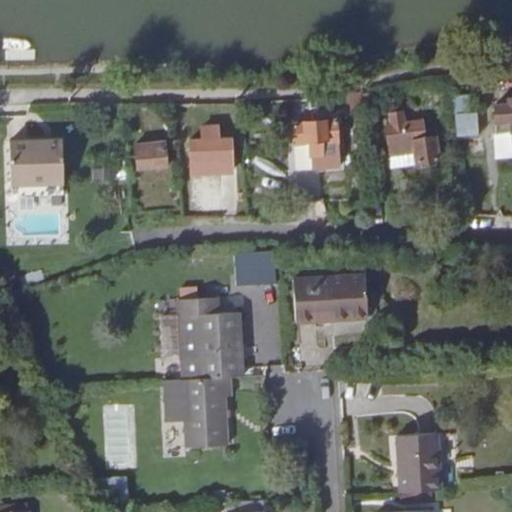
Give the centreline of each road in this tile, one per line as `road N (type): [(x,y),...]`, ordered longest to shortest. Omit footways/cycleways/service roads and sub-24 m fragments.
road 1 (residential): [(511,242),(174,228)]
road 2 (residential): [(329,511),(318,401),(283,393)]
